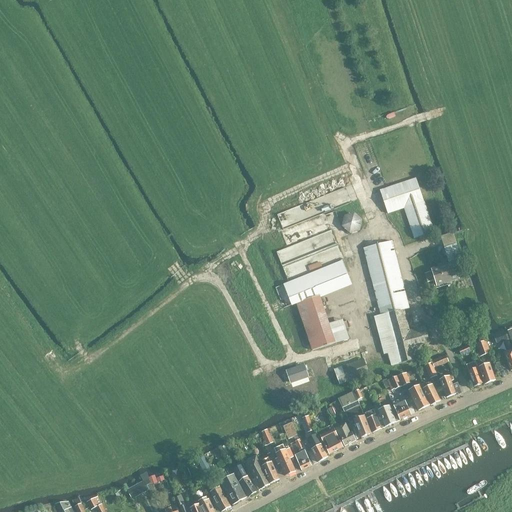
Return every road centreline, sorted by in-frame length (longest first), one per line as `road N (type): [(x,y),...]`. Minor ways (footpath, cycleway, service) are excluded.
road 1 (residential): [(243,511),(511,384)]
road 2 (track): [(0,294),(46,359),(69,371),(186,283)]
road 3 (track): [(202,276),(263,230),(268,202),(349,167),(345,143)]
road 4 (track): [(345,143),(443,111),(511,72)]
road 5 (track): [(345,143),(324,122),(275,0)]
road 6 (track): [(214,281),(372,253)]
road 7 (track): [(186,283),(202,276),(219,285),(259,359),(280,364)]
